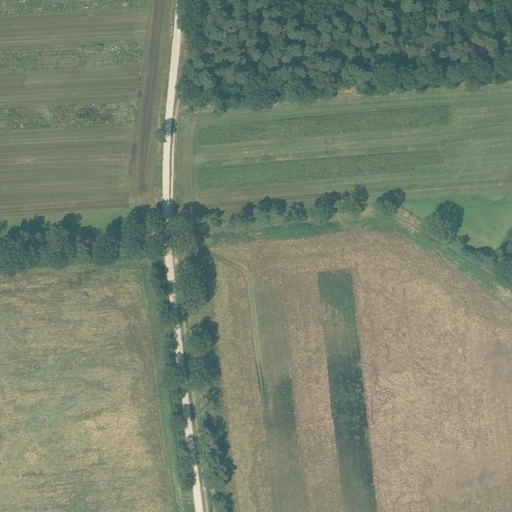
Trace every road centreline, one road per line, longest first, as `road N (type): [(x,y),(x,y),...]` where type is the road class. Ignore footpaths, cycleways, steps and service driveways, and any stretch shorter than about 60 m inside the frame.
road 1 (track): [(199,511),(165,235)]
road 2 (track): [(165,235),(0,250)]
road 3 (track): [(169,107),(165,235)]
